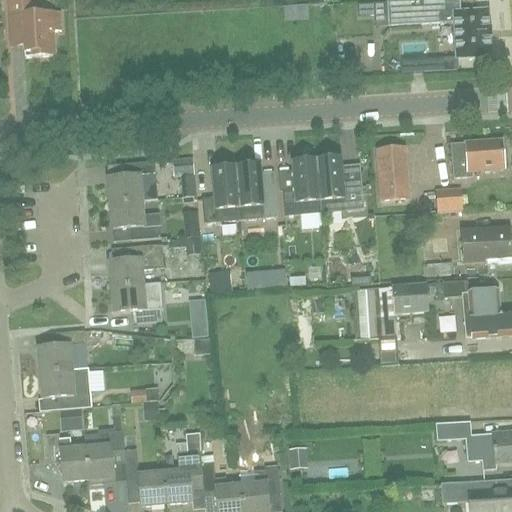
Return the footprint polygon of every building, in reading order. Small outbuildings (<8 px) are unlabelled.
[(24,50),(24,60),(54,58),(53,33),(60,32),(59,15),(35,16),(34,0),(8,0),(11,51),(24,50)] [(455,59),(455,61),(490,59),(490,57),(489,41),(491,40),(490,30),(488,30),(487,14),(488,14),(488,12),(486,12),(486,13),(459,14),(459,1),(458,0),(455,0),(386,4),(386,5),(387,5),(388,27),(388,29),(389,29),(389,28),(440,25),(440,26),(442,26),(442,24),(441,24),(441,22),(454,21),(456,59),(455,59)] [(453,146),(450,146),(452,180),(456,180),(471,179),(470,173),(504,171),(502,143),(453,146)] [(405,150),(377,153),(381,203),(409,201),(405,150)] [(341,161),(316,163),(320,203),(321,216),(345,214),(357,213),(365,212),(363,187),(355,188),(343,189),(341,168),(341,161)] [(295,193),(282,194),(284,219),(308,217),(321,216),(320,203),(316,163),(292,165),(295,193)] [(155,176),(154,164),(125,166),(126,179),(108,180),(110,206),(141,203),(158,202),(156,188),(155,176)] [(236,170),(240,223),(278,220),(275,195),(262,196),(260,168),(236,170)] [(240,223),(236,170),(212,172),(214,200),(202,201),(204,226),(240,223)] [(437,216),(462,214),(461,190),(435,192),(437,216)] [(141,203),(110,206),(112,232),(131,230),(132,243),(161,240),(159,228),(158,216),(143,218),(141,203)] [(203,237),(202,216),(192,216),(193,237),(203,237)] [(486,268),(501,266),(511,265),(511,248),(509,229),(461,233),(464,266),(486,264),(486,268)] [(141,273),(158,271),(157,260),(162,259),(161,247),(132,249),(133,262),(109,264),(111,289),(143,287),(141,273)] [(394,318),(429,315),(426,286),(391,289),(391,291),(379,291),(352,293),(355,343),(396,341),(394,318)] [(144,302),(143,287),(111,289),(114,315),(132,313),(133,327),(162,324),(161,311),(160,300),(144,302)] [(470,317),(465,317),(466,339),(472,339),(472,341),(511,337),(511,313),(500,314),(498,292),(468,294),(470,317)] [(101,322),(101,333),(117,333),(117,321),(101,322)] [(37,350),(40,375),(88,371),(71,372),(69,347),(85,346),(83,333),(54,336),(55,348),(37,350)] [(476,393),(494,392),(495,408),(511,407),(511,377),(510,364),(475,367),(476,393)] [(62,412),(90,409),(92,409),(88,371),(40,375),(42,401),(60,399),(62,412)] [(377,375),(379,388),(393,386),(391,372),(377,375)] [(158,391),(153,391),(145,392),(146,405),(159,404),(158,391)] [(98,433),(99,449),(85,450),(87,481),(88,481),(89,488),(103,487),(102,480),(113,479),(112,461),(123,460),(123,453),(124,453),(122,431),(121,422),(120,407),(111,408),(114,432),(110,432),(98,433)] [(470,424),(439,426),(439,414),(427,415),(428,429),(435,428),(437,444),(465,442),(467,464),(482,463),(483,473),(496,471),(496,465),(511,463),(511,432),(491,435),(492,436),(471,438),(470,424)] [(178,473),(163,475),(165,507),(192,504),(190,485),(202,484),(201,466),(198,435),(185,437),(187,461),(177,462),(178,473)] [(61,484),(87,481),(85,450),(61,452),(59,436),(45,437),(48,466),(60,465),(61,484)] [(140,509),(165,507),(163,475),(138,477),(136,452),(124,453),(123,453),(123,460),(125,482),(138,481),(140,509)] [(316,457),(298,457),(298,469),(316,469),(316,457)] [(216,511),(242,511),(240,487),(225,489),(225,480),(215,480),(214,465),(201,466),(202,484),(203,495),(215,494),(216,511)] [(254,486),(240,487),(242,511),(267,511),(267,498),(280,497),(277,468),(264,469),(265,473),(253,474),(254,486)] [(471,511),(511,511),(511,492),(506,493),(506,481),(441,485),(442,505),(471,504),(471,511)]
